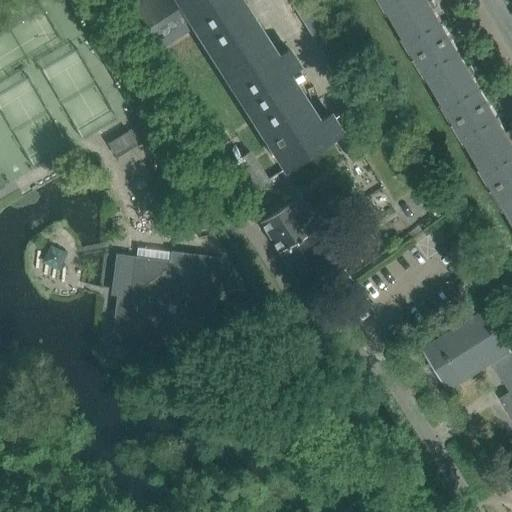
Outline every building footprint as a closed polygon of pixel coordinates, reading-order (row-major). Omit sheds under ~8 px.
[(145,0),(130,10),(156,49),(193,25),(285,169),(342,133),(330,114),(319,121),(288,74),(299,67),(288,49),(277,56),(241,0),(145,0)] [(289,0),(364,119),(380,108),(311,0),(289,0)] [(385,0),(419,57),(452,37),(435,8),(437,7),(433,0),(431,0),(430,1),(429,0),(385,0)] [(458,122),(490,103),(473,74),(476,72),(471,65),(469,66),(452,37),(419,57),(436,86),(458,122)] [(490,103),(458,122),(497,188),(511,178),(511,139),(511,140),(511,139),(511,133),(510,130),(507,132),(504,126),(490,103)] [(141,130),(132,136),(138,146),(148,140),(143,131),(142,129),(141,130)] [(233,163),(230,165),(247,193),(267,181),(250,154),(249,153),(233,163)] [(511,178),(497,188),(511,213),(511,178)] [(167,196),(161,181),(153,185),(159,199),(167,196)] [(271,214),(259,222),(260,223),(271,241),(279,253),(313,232),(293,201),(271,214)] [(313,232),(279,253),(303,292),(346,264),(334,246),(325,251),(313,232)] [(118,257),(113,293),(119,293),(129,295),(129,297),(132,297),(131,305),(130,307),(117,305),(113,343),(116,344),(151,348),(152,339),(158,339),(203,305),(206,302),(207,297),(215,298),(220,260),(173,254),(172,263),(144,260),(146,250),(137,249),(136,259),(134,259),(118,257)] [(423,347),(430,359),(432,362),(433,363),(440,375),(441,375),(445,383),(450,391),(451,390),(450,390),(494,362),(507,382),(508,384),(510,383),(511,385),(511,391),(501,398),(502,400),(511,416),(511,349),(486,308),(485,308),(486,309),(424,347),(423,347)] [(116,344),(114,360),(148,364),(150,354),(151,348),(116,344)]
